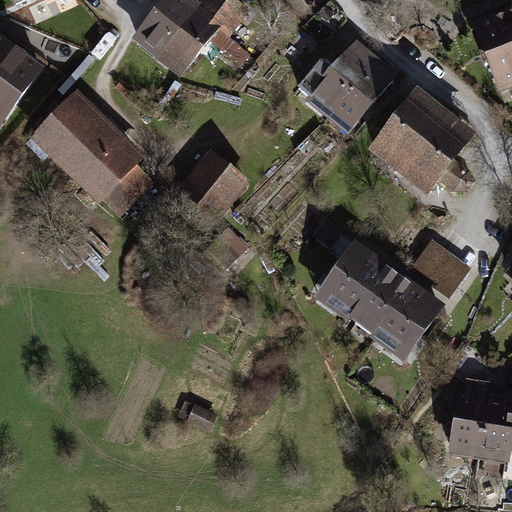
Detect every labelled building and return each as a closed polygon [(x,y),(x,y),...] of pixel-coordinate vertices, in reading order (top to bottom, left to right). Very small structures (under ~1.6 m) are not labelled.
[(199,0),(196,5),(189,0),(165,0),(132,43),(181,81),(210,41),(243,69),(253,56),(231,38),(250,13),(231,0),(199,0)] [(511,11),(475,25),(500,92),(511,86),(511,11)] [(0,34),(0,128),(45,67),(0,34)] [(398,77),(356,43),(310,99),(352,133),(398,77)] [(479,135),(420,87),(370,150),(429,197),(479,135)] [(148,159),(79,95),(35,142),(104,206),(148,159)] [(249,185),(212,152),(179,190),(216,222),(249,185)] [(383,265),(353,244),(313,301),(342,322),(383,265)] [(511,258),(503,269),(511,276),(511,258)] [(413,287),(383,265),(342,322),(372,343),(413,287)] [(442,308),(413,287),(372,343),(402,365),(442,308)] [(511,387),(511,394),(461,386),(448,458),(505,468),(508,454),(511,454),(511,387)] [(219,416),(183,403),(178,418),(214,431),(219,416)]
